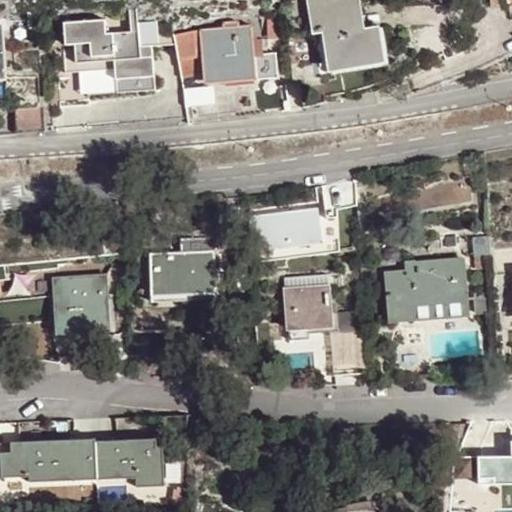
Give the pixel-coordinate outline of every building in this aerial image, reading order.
[(353,0),(305,0),(311,28),(319,27),(327,66),(351,62),(374,58),(368,27),(359,29),(353,0)] [(104,21),(60,24),(61,47),(75,45),(77,63),(113,61),(114,70),(115,75),(115,80),(155,76),(153,45),(139,46),(137,32),(105,34),(104,21)] [(251,28),(202,31),(203,78),(228,76),(253,75),(251,28)] [(63,72),(114,70),(113,61),(77,63),(75,45),(61,47),(63,72)] [(275,53),(256,55),(258,77),(277,75),(275,53)] [(157,91),(155,76),(115,80),(117,94),(157,91)] [(12,134),(40,132),(38,108),(11,110),(11,122),(12,134)] [(208,252),(146,258),(150,309),(173,308),(173,299),(212,295),(208,252)] [(428,310),(463,307),(457,265),(403,271),(403,277),(381,280),(386,326),(430,320),(428,310)] [(101,272),(49,276),(52,324),(78,322),(105,319),(101,272)] [(323,287),(280,290),(283,329),(327,325),(323,287)] [(464,317),(463,307),(428,310),(430,320),(464,317)] [(147,332),(133,334),(135,361),(150,360),(147,332)] [(420,344),(387,348),(392,382),(422,373),(434,370),(433,362),(422,364),(420,344)] [(123,442),(93,444),(95,482),(134,480),(135,490),(163,488),(161,455),(154,456),(154,444),(154,441),(123,442)] [(55,443),(16,445),(17,455),(6,455),(0,455),(0,480),(27,479),(27,485),(95,482),(93,444),(93,442),(55,443)] [(16,445),(5,445),(6,455),(17,455),(16,445)] [(509,461),(476,462),(477,483),(492,482),(492,489),(511,487),(511,445),(508,446),(509,461)]
